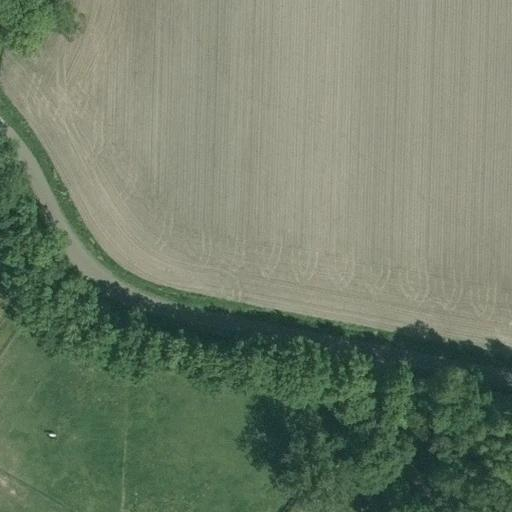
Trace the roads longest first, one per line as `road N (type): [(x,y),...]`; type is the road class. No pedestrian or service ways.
road 1 (unclassified): [(379,352),(179,312),(120,291),(76,254),(0,126)]
road 2 (unclassified): [(305,511),(358,439),(379,352)]
road 3 (unclassified): [(511,378),(379,352)]
